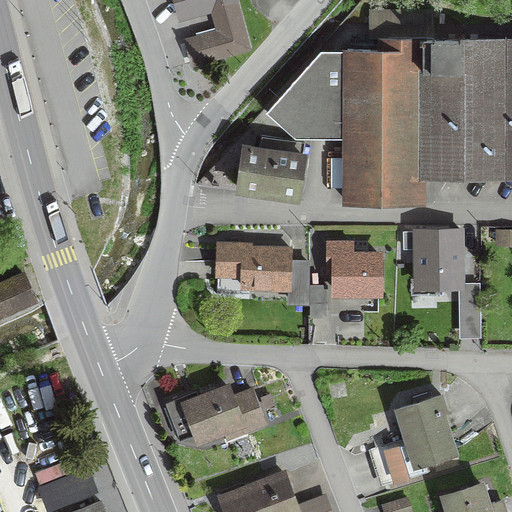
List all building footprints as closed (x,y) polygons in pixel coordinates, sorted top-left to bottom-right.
[(250,49),(236,0),(174,0),(180,20),(212,12),(218,32),(186,40),(193,64),(250,49)] [(345,50),(345,51),(319,51),(264,112),(293,138),(345,138),(345,202),(421,203),(421,176),(511,176),(511,40),(422,40),(422,38),(379,38),(379,50),(345,50)] [(302,157),(300,157),(302,142),(260,136),(257,151),(243,148),(237,188),(296,197),(302,157)] [(496,244),(511,244),(511,231),(496,231),(496,244)] [(326,255),(334,255),(334,293),(377,293),(377,255),(350,254),(350,243),(326,243),(326,255)] [(240,286),(288,288),(289,250),(249,248),(249,245),(216,244),(215,266),(240,267),(240,286)] [(416,285),(459,285),(458,251),(415,252),(416,285)] [(22,275),(0,284),(0,314),(33,300),(22,275)] [(309,316),(325,316),(325,286),(309,286),(309,316)] [(478,293),(464,293),(464,323),(479,323),(478,293)] [(242,431),(263,423),(250,390),(230,398),(225,387),(186,402),(183,395),(163,403),(178,440),(195,433),(198,439),(239,423),(242,431)] [(444,409),(439,396),(397,409),(407,438),(371,449),(382,484),(425,470),(422,461),(452,452),(439,411),(444,409)] [(47,507),(92,489),(85,471),(40,490),(47,507)] [(327,511),(323,498),(295,509),(282,474),(220,497),(225,511),(327,511)] [(495,511),(493,503),(485,505),(479,485),(443,496),(448,511),(495,511)] [(409,511),(405,498),(381,505),(383,511),(409,511)] [(101,511),(98,501),(70,511),(101,511)]
